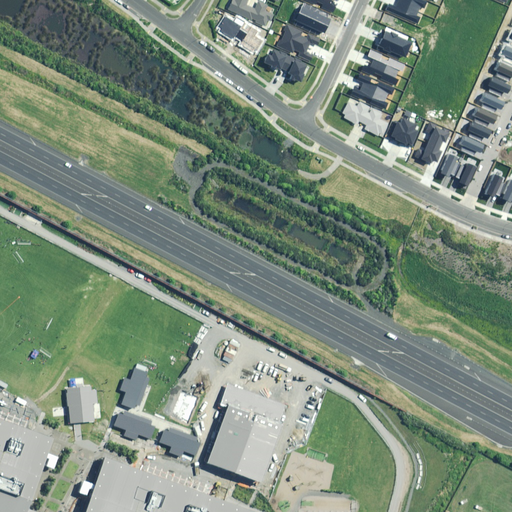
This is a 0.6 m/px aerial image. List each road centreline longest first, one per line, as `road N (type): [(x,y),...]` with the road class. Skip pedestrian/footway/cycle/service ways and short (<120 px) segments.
road 1 (motorway): [(0,132),(511,402)]
road 2 (motorway): [(511,427),(0,157)]
road 3 (track): [(428,341),(352,290),(201,214),(191,188),(208,164),(221,163),(375,240),(386,264),(368,285)]
road 4 (residential): [(301,124),(463,212)]
road 5 (residential): [(178,33),(301,124)]
road 6 (residential): [(301,124),(364,0)]
